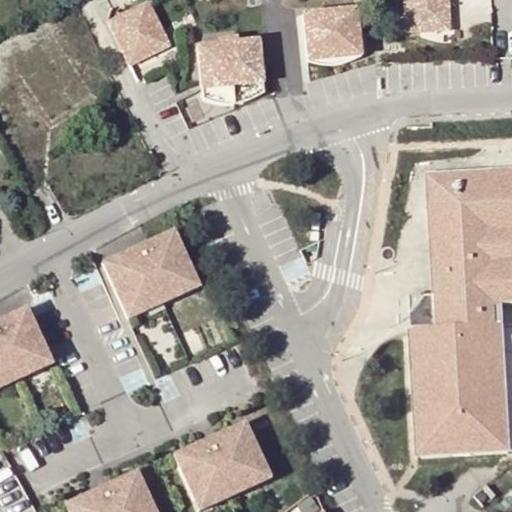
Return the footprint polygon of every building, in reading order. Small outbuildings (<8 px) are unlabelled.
[(402,0),(404,31),(421,30),(426,21),(448,20),(447,0),(402,0)] [(147,3),(107,23),(124,58),(144,49),(153,54),(168,47),(147,3)] [(355,9),(302,15),(306,52),(359,46),(355,9)] [(426,21),(421,30),(448,29),(448,20),(426,21)] [(217,45),(197,47),(201,90),(263,84),(258,41),(237,43),(236,39),(217,41),(217,45)] [(359,46),(306,52),(307,62),(360,57),(359,46)] [(144,49),(124,58),(128,66),(153,54),(144,49)] [(263,84),(201,90),(202,100),(207,102),(210,103),(216,104),(222,105),(228,105),(232,105),(236,105),(244,103),(253,100),(258,97),(264,94),(263,84)] [(511,170),(434,174),(428,181),(434,296),(435,329),(410,330),(416,459),(508,453),(500,304),(511,303),(511,170)] [(175,233),(104,265),(124,311),(195,279),(175,233)] [(195,279),(124,311),(130,322),(200,289),(195,279)] [(434,296),(408,298),(410,330),(435,329),(434,296)] [(28,310),(0,323),(0,378),(49,355),(28,310)] [(49,355),(0,378),(0,390),(54,366),(49,355)] [(246,424),(175,456),(195,502),(266,470),(246,424)] [(266,470),(195,502),(200,511),(271,480),(266,470)] [(155,511),(138,473),(67,505),(70,511),(155,511)]
